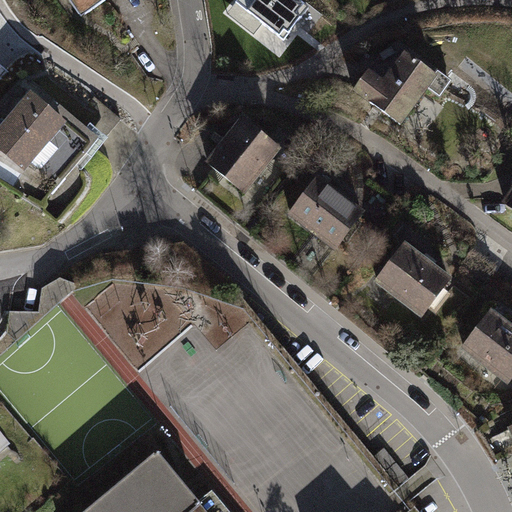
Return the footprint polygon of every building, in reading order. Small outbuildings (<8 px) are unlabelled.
[(67,0),(79,18),(104,0),(67,0)] [(306,5),(299,0),(241,0),(230,14),(272,47),(306,5)] [(369,69),(353,91),(402,126),(428,89),(441,98),(454,80),(439,69),(436,73),(405,50),(384,79),(369,69)] [(29,90),(0,124),(0,152),(52,195),(99,138),(59,105),(54,110),(29,90)] [(241,116),(203,163),(244,196),(282,149),(241,116)] [(320,175),(288,215),(335,252),(367,211),(320,175)] [(511,188),(502,203),(511,210),(511,188)] [(406,241),(375,282),(423,318),(454,278),(406,241)] [(511,323),(492,308),(461,349),(509,385),(511,381),(511,323)] [(0,434),(0,452),(9,445),(0,434)] [(195,506),(155,457),(89,511),(225,511),(211,494),(195,506)]
